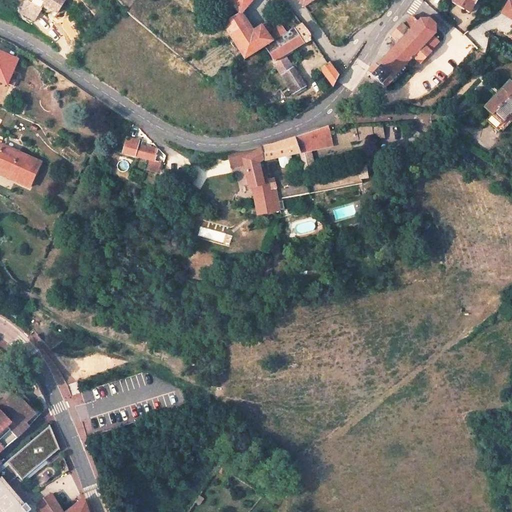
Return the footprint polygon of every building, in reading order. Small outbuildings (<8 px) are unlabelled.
[(43,7),(29,0),(27,0),(21,11),(36,19),(43,7)] [(29,0),(43,7),(45,3),(58,10),(63,0),(29,0)] [(251,0),(228,0),(240,13),(251,0)] [(453,0),(452,2),(469,13),(474,5),(475,6),(478,0),(453,0)] [(511,3),(508,1),(501,13),(511,20),(511,40),(511,3)] [(240,13),(223,24),(245,58),(271,41),(266,34),(260,26),(252,31),(240,13)] [(377,64),(367,74),(384,89),(394,80),(393,78),(413,57),(420,64),(432,52),(430,51),(439,42),(433,36),(435,33),(435,29),(435,25),(429,19),(420,19),(417,22),(411,16),(403,25),(402,24),(391,36),(398,43),(390,52),(378,65),(377,64)] [(278,23),(266,34),(271,41),(285,32),(278,23)] [(301,25),(266,47),(275,62),(274,63),(282,77),(289,87),(293,94),(305,86),(285,55),(311,39),(311,37),(302,24),(301,25)] [(17,60),(0,52),(0,81),(7,84),(17,60)] [(328,65),(321,70),(333,86),(338,77),(330,65),(328,65)] [(282,77),(278,79),(284,90),(289,87),(282,77)] [(511,83),(509,80),(484,107),(501,123),(510,113),(511,115),(511,83)] [(328,127),(294,138),(298,153),(372,137),(371,124),(368,124),(350,127),(329,131),(328,127)] [(393,137),(392,125),(371,124),(372,137),(384,136),(385,140),(393,137)] [(123,153),(150,160),(148,169),(157,172),(159,162),(155,161),(157,150),(140,146),(141,142),(127,138),(123,153)] [(261,148),(260,148),(263,160),(278,157),(282,156),(289,155),(298,153),(294,138),(271,146),(261,148)] [(41,163),(1,145),(0,147),(0,168),(19,177),(17,182),(29,188),(41,163)] [(243,159),(244,164),(247,177),(250,188),(264,185),(260,168),(264,168),(263,160),(260,148),(235,152),(227,152),(230,162),(243,159)] [(313,152),(302,153),(303,167),(314,166),(313,152)] [(282,156),(278,157),(279,165),(282,166),(290,165),(291,163),(289,155),(282,156)] [(305,182),(308,194),(363,184),(362,179),(367,178),(365,165),(359,165),(360,171),(305,182)] [(19,177),(0,168),(0,174),(17,182),(19,177)] [(275,188),(277,196),(279,210),(284,209),(282,199),(308,194),(305,182),(276,188),(275,188)] [(277,196),(256,201),(258,214),(279,210),(277,196)] [(1,338),(0,339),(0,346),(7,353),(12,348),(1,338)] [(17,391),(15,394),(19,399),(25,405),(28,402),(17,391)] [(15,394),(5,403),(9,407),(19,399),(15,394)] [(1,403),(0,404),(0,463),(1,463),(0,461),(0,450),(18,436),(28,426),(25,423),(34,415),(25,405),(19,399),(9,407),(5,403),(3,405),(1,403)] [(16,450),(3,461),(6,463),(0,468),(0,478),(5,484),(15,475),(19,479),(57,448),(48,424),(16,450)] [(63,511),(49,494),(37,503),(43,511),(87,511),(83,500),(66,511),(63,511)] [(24,503),(20,507),(24,511),(26,511),(30,510),(24,503)]
